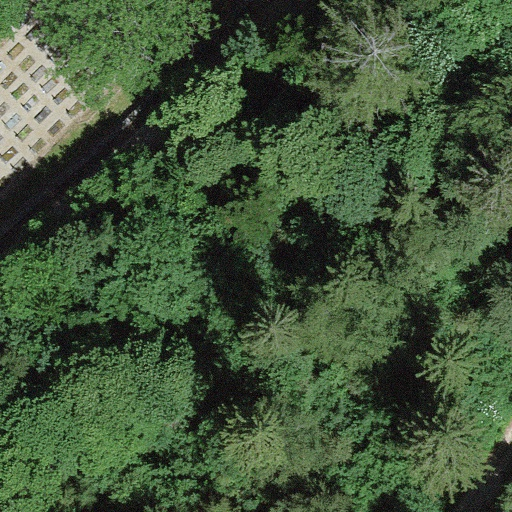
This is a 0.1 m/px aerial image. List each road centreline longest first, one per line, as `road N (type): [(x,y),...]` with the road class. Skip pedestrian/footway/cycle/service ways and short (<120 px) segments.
road 1 (track): [(272,0),(0,249)]
road 2 (track): [(0,191),(218,0)]
